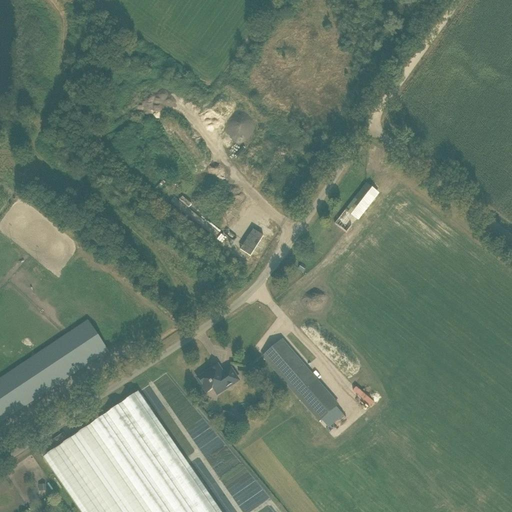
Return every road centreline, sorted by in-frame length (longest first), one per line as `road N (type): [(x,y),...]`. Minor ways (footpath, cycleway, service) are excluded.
road 1 (unclassified): [(0,447),(239,292),(376,121)]
road 2 (unclassified): [(511,234),(376,121)]
road 3 (track): [(460,0),(376,121)]
